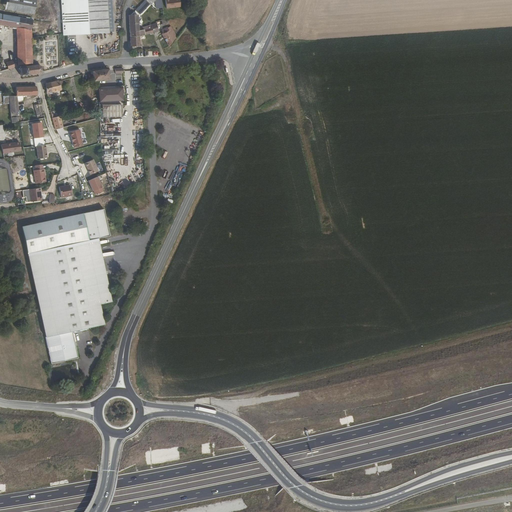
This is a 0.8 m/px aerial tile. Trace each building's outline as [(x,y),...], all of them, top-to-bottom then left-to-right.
[(2,0),(0,13),(0,14),(18,18),(31,21),(32,21),(33,0),(2,0)] [(87,0),(60,3),(62,21),(66,21),(67,34),(108,31),(105,0),(87,0)] [(150,4),(145,0),(134,11),(138,15),(150,4)] [(179,0),(164,0),(166,9),(180,7),(179,0)] [(0,25),(17,28),(31,30),(31,21),(18,18),(0,14),(0,25)] [(137,30),(137,28),(136,16),(128,17),(129,30),(137,30)] [(31,37),(31,30),(17,28),(17,55),(17,59),(31,57),(31,44),(31,37)] [(175,39),(172,34),(169,28),(163,33),(165,36),(170,45),(175,39)] [(38,69),(39,68),(41,67),(38,66),(37,66),(36,62),(31,63),(31,65),(21,67),(20,66),(19,66),(19,67),(18,68),(19,69),(20,69),(20,72),(19,73),(20,74),(21,75),(22,75),(21,74),(24,74),(25,75),(39,72),(38,69)] [(94,80),(109,77),(108,68),(92,70),(94,80)] [(58,89),(58,85),(58,82),(58,81),(47,85),(47,87),(47,94),(59,90),(58,89)] [(17,96),(18,96),(31,96),(31,86),(16,86),(17,96)] [(104,95),(104,103),(122,101),(121,94),(104,95)] [(10,96),(11,100),(12,112),(17,112),(19,112),(18,96),(17,96),(10,96)] [(45,115),(45,112),(42,103),(35,106),(39,117),(45,115)] [(122,104),(103,106),(104,115),(123,113),(122,104)] [(54,123),(57,129),(64,127),(61,115),(56,117),(54,109),(51,110),(54,123)] [(33,138),(43,137),(42,123),(32,123),(33,138)] [(80,129),(70,132),(74,147),(83,144),(80,134),(81,134),(80,129)] [(18,140),(7,141),(8,150),(19,149),(18,140)] [(48,155),(46,144),(37,145),(40,157),(48,155)] [(100,170),(95,159),(87,163),(92,174),(100,170)] [(41,163),(35,164),(36,168),(34,169),(36,181),(46,179),(44,167),(42,168),(41,163)] [(88,180),(94,195),(104,191),(98,176),(88,180)] [(42,196),(39,185),(29,188),(32,200),(42,196)] [(60,197),(72,197),(71,185),(60,186),(60,197)] [(104,205),(23,223),(48,333),(74,327),(106,320),(101,300),(113,297),(108,275),(101,242),(99,235),(111,232),(104,205)] [(80,353),(74,327),(48,333),(53,359),(80,353)] [(27,396),(28,389),(5,387),(4,394),(27,396)] [(28,390),(27,398),(49,400),(50,393),(28,390)] [(75,405),(76,398),(54,394),(53,401),(75,405)] [(268,439),(275,433),(272,430),(265,436),(268,439)]
